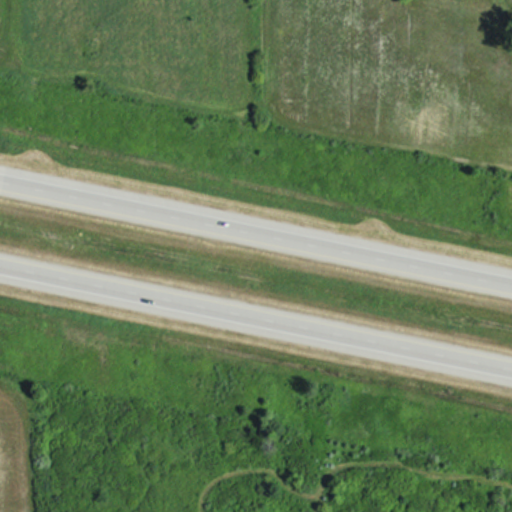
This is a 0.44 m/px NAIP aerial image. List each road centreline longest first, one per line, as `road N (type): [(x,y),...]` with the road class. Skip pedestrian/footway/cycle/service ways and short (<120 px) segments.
road 1 (motorway): [(511,276),(0,173)]
road 2 (motorway): [(0,264),(511,366)]
